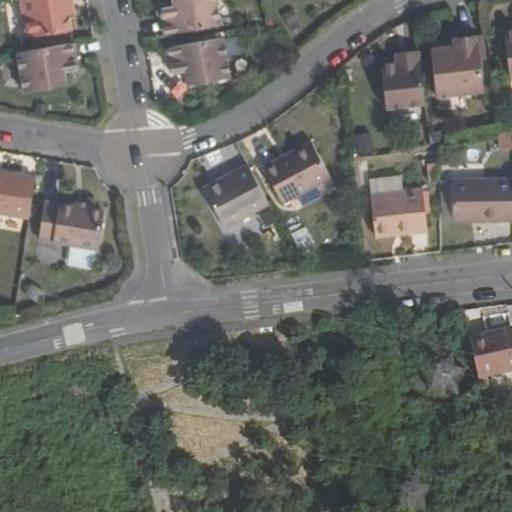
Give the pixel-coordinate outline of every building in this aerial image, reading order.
[(60,0),(13,0),(20,38),(65,30),(62,14),(60,0)] [(60,0),(62,14),(70,12),(67,0),(60,0)] [(216,0),(175,0),(178,12),(178,20),(163,22),(165,37),(222,29),(216,0)] [(178,20),(178,12),(162,15),(163,22),(178,20)] [(455,46),(436,47),(432,48),(437,93),(484,87),(479,35),(455,38),(455,42),(455,46)] [(224,39),(169,47),(172,68),(186,66),(188,74),(190,86),(231,80),(224,39)] [(75,43),(18,53),(25,93),(68,87),(65,71),(64,64),(78,62),(75,43)] [(387,107),(426,103),(419,48),(403,50),(404,60),(383,63),(387,107)] [(64,64),(65,71),(79,69),(78,62),(64,64)] [(186,66),(172,68),(173,75),(188,74),(186,66)] [(354,133),(357,152),(370,150),(367,131),(354,133)] [(280,199),(283,205),(331,177),(312,143),(264,169),(280,199)] [(251,168),(248,163),(232,173),(235,178),(251,168)] [(269,203),(253,173),(251,168),(235,178),(232,173),(204,188),(224,227),(269,203)] [(0,212),(29,218),(35,178),(0,171),(0,212)] [(455,179),(455,185),(456,219),(511,218),(509,179),(455,179)] [(373,233),(432,231),(432,225),(431,191),(371,193),(373,233)] [(89,207),(75,205),(45,200),(39,238),(73,244),(70,263),(95,267),(104,209),(89,207)] [(511,333),(511,330),(470,339),(478,374),(511,366),(511,333)]
